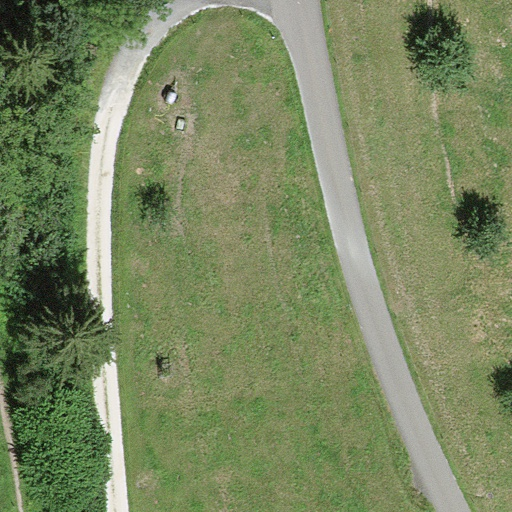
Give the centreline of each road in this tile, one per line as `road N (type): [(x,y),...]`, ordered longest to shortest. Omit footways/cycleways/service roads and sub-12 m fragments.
road 1 (residential): [(293,0),(375,339),(456,511)]
road 2 (track): [(106,511),(92,356),(92,146),(108,59),(166,0)]
